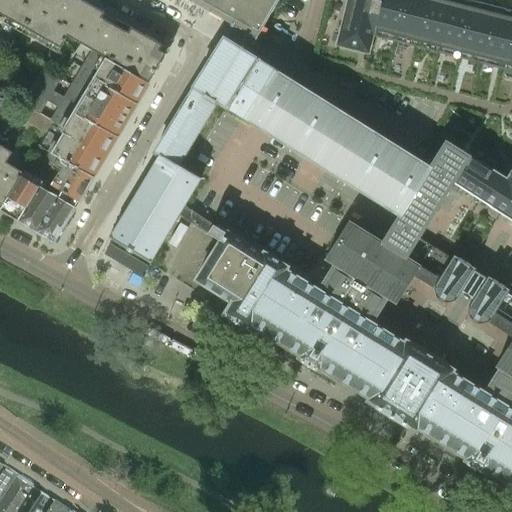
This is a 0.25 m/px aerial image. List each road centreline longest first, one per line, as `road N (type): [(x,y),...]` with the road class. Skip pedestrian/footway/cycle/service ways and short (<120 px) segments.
road 1 (residential): [(483,511),(64,274)]
road 2 (residential): [(126,0),(193,39),(198,50),(64,274)]
road 3 (residential): [(0,436),(118,511)]
